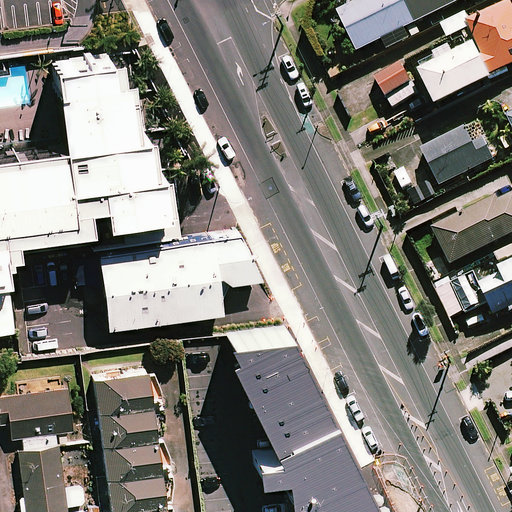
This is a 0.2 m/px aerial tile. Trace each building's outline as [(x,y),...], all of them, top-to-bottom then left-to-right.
[(463,2),(461,0),(365,0),(338,14),(357,53),(463,2)] [(474,46),(492,80),(511,69),(511,7),(511,5),(468,27),(477,45),(474,46)] [(492,80),(474,46),(419,74),(436,108),(492,80)] [(0,333),(9,332),(2,274),(0,257),(0,256),(4,256),(3,249),(12,248),(11,233),(86,224),(83,202),(101,200),(103,217),(163,209),(158,169),(152,170),(147,132),(131,134),(124,77),(120,77),(117,54),(50,62),(60,141),(0,148),(0,333)] [(411,84),(400,66),(375,80),(386,98),(411,84)] [(472,144),(465,130),(422,152),(440,188),(493,161),(482,140),(472,144)] [(511,140),(499,147),(507,165),(511,162),(511,140)] [(511,236),(511,192),(433,231),(451,266),(511,236)] [(236,226),(94,247),(104,322),(219,306),(215,279),(259,273),(236,226)] [(511,264),(477,280),(476,277),(441,292),(449,312),(462,307),(465,315),(488,305),(493,316),(508,310),(510,314),(511,313),(511,264)] [(282,325),(220,353),(261,435),(266,445),(246,448),(248,467),(255,466),(274,464),(278,493),(297,490),(307,511),(306,511),(375,511),(322,405),(282,325)] [(162,511),(143,367),(90,374),(108,511),(162,511)] [(22,447),(16,447),(22,493),(17,494),(19,511),(63,511),(63,504),(82,501),(80,482),(61,485),(54,430),(71,428),(65,386),(0,394),(0,421),(7,421),(9,438),(20,436),(22,447)]
